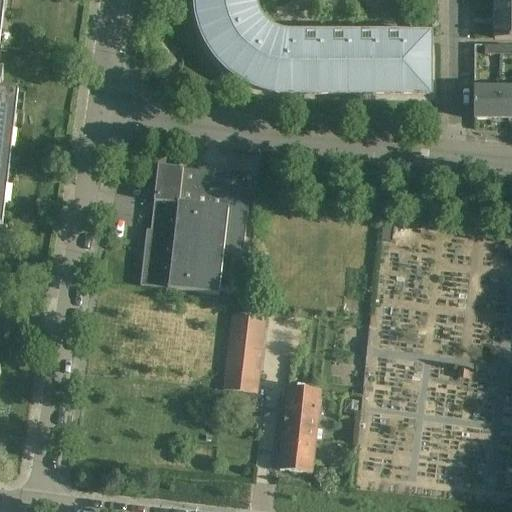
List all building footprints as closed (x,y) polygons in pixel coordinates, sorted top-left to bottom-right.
[(195,0),(196,8),(197,19),(198,24),(200,29),(204,40),(209,49),(215,58),(218,63),(226,71),(234,78),(243,84),(253,89),(263,92),(274,95),(279,96),(290,96),(430,96),(430,36),(287,36),(281,35),(278,34),(272,31),(269,29),(265,25),(261,19),(258,13),(256,7),(255,1),(255,0),(195,0)] [(511,0),(494,0),(495,16),(511,15),(511,0)] [(494,42),(511,42),(511,15),(495,16),(494,42)] [(511,57),(511,47),(484,48),(484,57),(500,58),(511,57)] [(0,181),(10,93),(1,92),(3,72),(0,71),(0,181)] [(511,90),(499,91),(500,122),(511,122),(511,90)] [(500,122),(499,91),(474,91),(474,122),(500,122)] [(243,257),(253,179),(159,167),(151,233),(148,232),(141,287),(219,296),(224,255),(243,257)] [(232,316),(224,392),(257,396),(266,320),(232,316)] [(469,372),(459,371),(458,381),(468,382),(469,372)] [(289,389),(279,473),(312,476),(322,393),(289,389)] [(343,414),(357,416),(359,404),(344,402),(343,414)]
